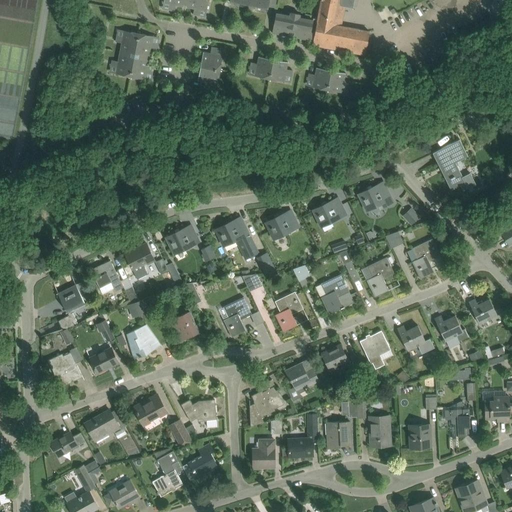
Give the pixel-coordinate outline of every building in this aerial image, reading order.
[(184,0),(186,0),(163,0),(163,2),(171,4),(170,10),(175,11),(176,5),(183,6),(184,0)] [(186,0),(188,1),(187,7),(194,8),(193,14),(198,15),(199,9),(207,11),(208,0),(186,0)] [(313,41),(313,45),(365,55),(369,31),(341,26),(345,5),(352,6),(353,0),(321,0),(317,21),(313,41)] [(272,33),(313,41),(317,21),(313,20),(313,22),(299,20),(300,16),(291,14),(290,18),(276,15),(277,13),(276,13),(272,33)] [(120,52),(134,55),(139,33),(124,30),(123,38),(117,37),(116,41),(122,42),(120,52)] [(153,36),(139,33),(134,55),(135,55),(143,56),(143,54),(149,55),(151,48),(157,49),(158,44),(152,43),(153,36)] [(223,55),(215,54),(216,48),(211,47),(210,53),(203,51),(200,66),(220,70),(223,55)] [(130,76),(134,55),(120,52),(118,61),(112,60),(111,64),(117,66),(116,73),(130,76)] [(143,58),(143,56),(135,55),(130,76),(145,79),(146,71),(152,72),(153,68),(147,66),(149,59),(143,58)] [(269,78),(273,59),(259,56),(257,63),(251,62),(250,67),(256,68),(255,76),(269,78)] [(286,69),(288,61),(273,59),(269,78),(284,81),(285,73),(292,75),(292,70),(286,69)] [(217,84),(220,70),(200,66),(198,80),(205,82),(204,88),(208,89),(210,83),(217,84)] [(327,89),(331,70),(317,67),(315,74),(309,73),(308,78),(314,79),(313,87),(327,89)] [(344,80),(345,72),(331,70),(327,89),(342,92),(343,84),(349,86),(350,81),(344,80)] [(472,107),(477,116),(486,111),(481,102),(472,107)] [(460,139),(433,152),(440,168),(441,167),(452,189),(460,185),(463,190),(476,184),(470,172),(462,176),(453,156),(465,151),(460,139)] [(359,193),(367,210),(385,201),(387,205),(393,202),(386,186),(380,189),(377,184),(359,193)] [(313,209),(321,226),(346,214),(340,202),(334,205),(332,200),(313,209)] [(420,217),(412,207),(407,211),(411,216),(407,220),(412,225),(420,217)] [(266,222),(274,239),(299,226),(293,214),(287,217),(285,213),(266,222)] [(224,245),(237,239),(246,258),(258,252),(243,221),(237,224),(234,219),(216,229),(224,245)] [(511,243),(511,225),(511,227),(502,231),(509,245),(511,243)] [(166,237),(174,253),(199,241),(193,230),(187,232),(185,227),(166,237)] [(362,233),(355,236),(358,244),(365,242),(362,233)] [(392,233),(385,235),(391,248),(397,245),(392,233)] [(429,261),(440,256),(432,238),(412,248),(417,259),(412,261),(416,269),(420,278),(434,272),(429,261)] [(125,253),(137,279),(148,274),(144,265),(155,259),(147,243),(125,253)] [(216,257),(210,245),(204,247),(210,259),(216,257)] [(339,252),(346,265),(352,262),(346,250),(339,252)] [(256,257),(263,272),(276,271),(267,252),(256,257)] [(367,279),(375,296),(389,290),(384,279),(395,274),(387,256),(367,266),(372,277),(367,279)] [(154,262),(157,269),(161,275),(168,271),(161,258),(154,262)] [(114,287),(116,291),(124,287),(111,260),(91,270),(102,293),(114,287)] [(304,264),(293,269),(299,281),(306,278),(305,277),(310,275),(304,264)] [(178,273),(172,276),(177,285),(183,282),(178,273)] [(242,275),(250,291),(262,285),(257,273),(242,275)] [(321,297),(325,305),(329,314),(343,307),(354,302),(349,291),(345,282),(341,274),(321,283),(326,294),(321,297)] [(93,302),(84,282),(71,288),(68,290),(66,285),(55,291),(58,297),(48,302),(55,316),(78,304),(80,308),(93,302)] [(185,283),(195,304),(201,301),(192,282),(185,283)] [(132,286),(124,289),(131,303),(139,300),(132,286)] [(275,301),(280,312),(275,314),(283,331),(297,324),(292,314),(303,308),(295,291),(275,301)] [(229,317),(223,319),(227,328),(232,337),(246,330),(241,319),(252,314),(243,296),(223,306),(229,317)] [(146,298),(129,305),(133,316),(150,310),(146,298)] [(469,302),(473,311),(479,323),(491,318),(494,323),(497,322),(506,317),(501,307),(495,310),(489,298),(478,304),(475,299),(469,302)] [(176,332),(180,341),(200,332),(189,310),(170,320),(176,332)] [(445,340),(456,334),(459,341),(468,337),(464,329),(463,330),(455,315),(444,321),(441,315),(435,318),(445,340)] [(94,325),(99,333),(101,331),(107,342),(114,338),(104,320),(94,325)] [(129,341),(134,358),(146,354),(160,344),(146,324),(128,333),(132,341),(129,341)] [(397,328),(408,350),(418,345),(422,354),(435,347),(430,338),(425,340),(418,325),(406,330),(404,325),(397,328)] [(63,329),(60,331),(66,344),(74,340),(68,327),(63,329)] [(381,330),(360,341),(371,363),(372,362),(375,368),(385,364),(380,354),(391,349),(381,330)] [(340,344),(322,353),(329,368),(331,370),(338,367),(337,364),(348,359),(340,344)] [(90,357),(98,373),(106,368),(105,367),(118,361),(111,347),(90,357)] [(62,353),(48,360),(55,374),(56,374),(58,379),(60,383),(61,385),(73,379),(74,380),(77,379),(76,375),(81,373),(76,363),(83,359),(78,348),(72,351),(73,351),(63,356),(62,353)] [(480,349),(469,355),(472,362),(483,357),(480,349)] [(503,356),(488,360),(490,366),(505,362),(503,356)] [(351,367),(355,377),(367,371),(362,361),(351,367)] [(301,362),(285,370),(291,380),(292,380),(298,391),(319,381),(313,368),(305,371),(301,362)] [(396,376),(402,383),(410,378),(403,370),(396,376)] [(369,375),(376,390),(385,386),(378,371),(369,375)] [(255,402),(249,404),(250,426),(265,422),(261,415),(284,403),(272,379),(259,385),(261,390),(251,395),(255,402)] [(466,384),(467,401),(475,401),(474,383),(466,384)] [(332,390),(324,393),(329,403),(337,401),(332,390)] [(426,409),(437,408),(437,392),(425,393),(426,409)] [(134,406),(144,425),(167,412),(157,394),(135,406),(134,406)] [(494,396),(494,400),(485,400),(485,408),(486,418),(498,418),(498,420),(506,420),(505,411),(509,411),(509,401),(509,396),(494,396)] [(190,399),(181,404),(191,421),(200,416),(206,415),(207,427),(217,426),(216,419),(215,399),(198,401),(193,404),(190,399)] [(358,417),(357,400),(348,401),(349,418),(358,417)] [(365,400),(357,400),(358,417),(366,417),(365,400)] [(458,437),(470,433),(470,423),(469,415),(463,415),(463,406),(462,406),(462,400),(451,405),(451,407),(449,407),(444,409),(444,412),(445,412),(445,419),(451,419),(452,438),(456,438),(456,435),(458,435),(458,437)] [(85,423),(96,441),(120,427),(110,409),(85,423)] [(308,437),(288,438),(289,448),(289,456),(289,457),(313,455),(312,440),(317,440),(316,413),(307,413),(308,437)] [(389,445),(388,429),(390,429),(390,415),(369,416),(370,436),(371,446),(389,445)] [(282,417),(271,420),(271,433),(282,433),(282,417)] [(189,434),(186,428),(181,419),(168,426),(179,446),(193,442),(189,434)] [(339,421),(339,423),(326,424),(327,448),(337,448),(337,445),(351,444),(350,420),(339,421)] [(193,424),(186,428),(189,434),(196,430),(193,424)] [(423,445),(431,444),(430,424),(409,425),(410,448),(423,447),(423,445)] [(114,434),(117,439),(126,434),(123,429),(114,434)] [(51,442),(59,456),(78,445),(70,431),(51,442)] [(253,448),(253,467),(275,467),(274,439),(269,439),(259,439),(260,448),(253,448)] [(202,455),(182,466),(190,480),(198,475),(200,480),(207,476),(204,472),(216,466),(209,453),(214,450),(210,443),(199,449),(202,455)] [(165,474),(153,481),(161,496),(183,484),(178,475),(184,472),(172,448),(154,454),(165,474)] [(74,469),(81,482),(91,478),(84,464),(74,469)] [(504,480),(506,487),(511,484),(511,466),(500,471),(504,480)] [(110,492),(104,496),(109,505),(115,502),(116,503),(117,503),(119,507),(139,496),(130,479),(110,491),(110,492)] [(456,488),(465,511),(480,506),(482,511),(483,511),(489,510),(487,504),(488,503),(478,479),(456,488)] [(74,491),(65,496),(72,511),(89,511),(99,507),(89,491),(77,497),(74,491)] [(410,506),(412,511),(439,511),(433,497),(410,506)] [(488,503),(487,504),(489,510),(489,511),(498,511),(495,501),(488,503)]
